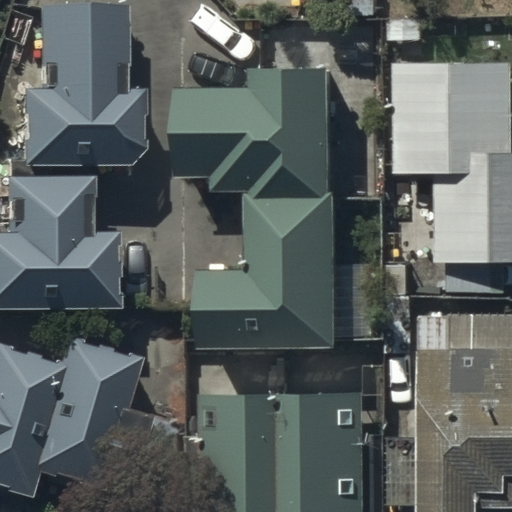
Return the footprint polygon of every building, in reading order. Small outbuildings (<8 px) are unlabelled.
[(112,0),(30,0),(31,65),(8,65),(9,145),(118,143),(132,124),(131,68),(113,69),(112,0)] [(325,36),(245,36),(245,54),(171,54),(171,153),(208,153),(208,163),(251,163),(251,249),(202,248),(202,311),(332,312),(333,164),(325,165),(325,36)] [(511,40),(390,40),(389,158),(436,158),(436,244),(511,244),(511,131),(510,131),(511,40)] [(81,158),(0,159),(0,286),(107,284),(106,208),(82,208),(81,158)] [(130,335),(55,314),(49,338),(0,324),(0,468),(17,474),(25,443),(95,463),(130,335)] [(511,332),(417,332),(417,504),(473,504),(473,489),(511,489),(511,332)] [(363,367),(190,366),(189,510),(336,511),(337,488),(362,495),(363,367)]
